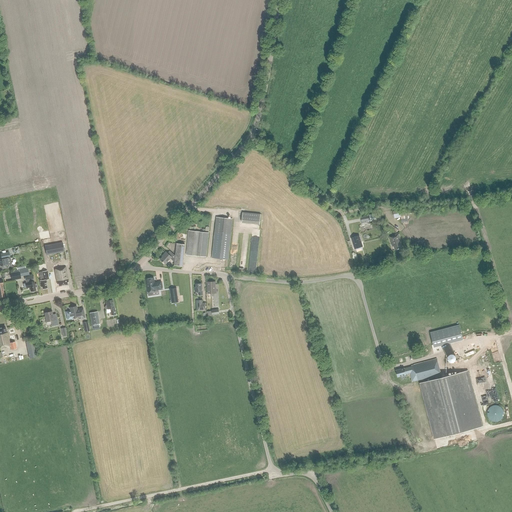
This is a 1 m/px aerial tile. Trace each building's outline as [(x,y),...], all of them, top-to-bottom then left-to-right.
[(417,218),(416,212),(401,214),(401,210),(394,211),(395,218),(402,217),(402,222),(409,221),(408,219),(417,218)] [(243,213),(242,223),(260,224),(261,214),(243,213)] [(217,217),(216,231),(213,257),(229,259),(233,219),(217,217)] [(190,230),(187,255),(207,257),(209,232),(201,232),(201,231),(190,230)] [(395,236),(390,238),(392,244),(393,244),(395,250),(402,248),(400,244),(401,243),(398,233),(395,234),(395,236)] [(356,249),(357,252),(362,250),(361,247),(363,247),(359,236),(352,238),(355,249),(356,249)] [(65,251),(63,243),(45,246),(47,255),(65,251)] [(171,258),(173,260),(175,261),(174,266),(183,266),(185,244),(176,243),(175,256),(170,251),(167,253),(166,252),(162,256),(163,257),(160,259),(165,264),(171,258)] [(0,266),(3,266),(7,266),(7,268),(12,267),(10,258),(9,257),(10,257),(9,253),(1,254),(2,260),(0,260),(0,266)] [(68,283),(66,267),(58,268),(59,269),(55,270),(57,285),(58,284),(59,286),(67,285),(67,283),(68,283)] [(43,289),(47,288),(46,283),(46,280),(49,280),(47,271),(39,272),(40,281),(41,287),(42,287),(43,289)] [(25,280),(28,280),(28,283),(27,283),(28,288),(30,288),(31,292),(32,292),(33,293),(34,292),(34,291),(35,291),(34,287),(37,286),(37,287),(36,284),(34,284),(32,275),(24,276),(25,280)] [(155,283),(154,278),(146,279),(147,279),(148,286),(147,286),(148,292),(156,291),(156,290),(162,289),(161,282),(156,283),(155,283)] [(211,293),(211,296),(214,296),(214,293),(216,293),(216,288),(216,282),(208,282),(208,292),(211,292),(211,293)] [(178,297),(176,288),(169,289),(171,298),(178,297)] [(106,301),(107,306),(106,306),(105,307),(106,309),(107,309),(111,309),(112,315),(116,314),(115,308),(114,308),(113,303),(112,300),(106,301)] [(197,300),(198,311),(205,310),(205,303),(202,303),(202,300),(197,300)] [(70,308),(71,311),(66,312),(67,315),(67,317),(67,316),(68,320),(73,319),(73,318),(79,317),(79,319),(85,318),(83,308),(79,309),(79,310),(77,310),(77,306),(70,308)] [(52,311),(45,313),(47,322),(51,321),(52,326),(59,325),(57,318),(54,319),(52,311)] [(90,313),(92,325),(100,324),(97,312),(90,313)] [(459,325),(430,333),(434,347),(463,340),(459,325)] [(0,349),(11,347),(11,350),(17,348),(15,342),(10,343),(8,332),(6,332),(5,326),(0,327),(0,349)] [(34,341),(26,343),(29,358),(37,357),(34,341)] [(449,361),(450,361),(451,361),(452,361),(453,361),(454,361),(455,360),(455,359),(456,359),(456,358),(456,357),(456,356),(455,355),(455,354),(454,354),(453,353),(452,353),(451,353),(450,353),(449,354),(448,354),(448,355),(448,356),(447,356),(447,357),(447,358),(448,359),(448,360),(449,360),(449,361)] [(404,368),(395,370),(397,377),(406,375),(406,374),(410,373),(412,382),(433,377),(435,379),(422,382),(437,438),(484,426),(469,370),(442,377),(437,359),(411,366),(411,367),(404,368)] [(496,421),(497,421),(499,421),(500,420),(501,419),(502,418),(503,417),(503,415),(504,414),(503,412),(503,411),(502,409),(501,408),(500,407),(499,406),(497,406),(496,405),(494,406),(492,406),(491,407),(490,408),(489,409),(488,410),(488,412),(488,413),(488,415),(488,416),(489,418),(490,419),(491,420),(492,421),(494,421),(496,421)]
